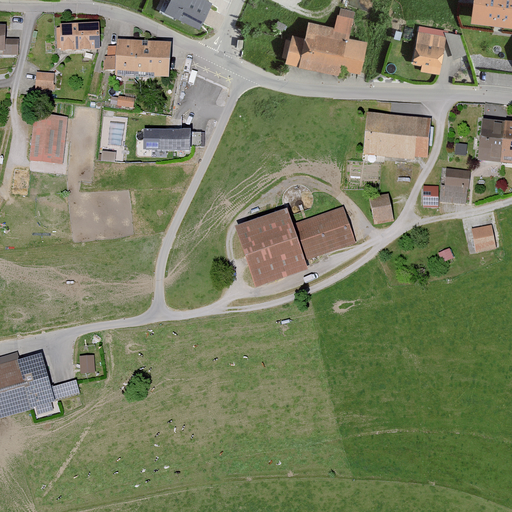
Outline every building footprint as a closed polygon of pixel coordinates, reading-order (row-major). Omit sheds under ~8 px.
[(204,0),(170,0),(165,13),(201,30),(214,5),(204,0)] [(511,0),(473,0),(470,23),(511,28),(511,0)] [(346,38),(352,13),(336,9),(332,28),(304,20),(299,38),(288,35),(281,63),(337,77),(338,71),(356,75),(364,43),(346,38)] [(101,27),(62,28),(63,53),(102,52),(101,27)] [(9,42),(9,29),(0,29),(0,53),(3,53),(3,57),(19,58),(19,42),(9,42)] [(437,75),(443,37),(414,32),(408,65),(418,66),(417,72),(437,75)] [(169,81),(172,48),(117,44),(115,77),(169,81)] [(56,91),(56,76),(37,75),(37,91),(56,91)] [(130,100),(121,99),(121,107),(130,108),(130,100)] [(422,161),(425,119),(362,115),(359,157),(422,161)] [(63,165),(67,120),(35,117),(31,162),(63,165)] [(511,123),(481,120),(476,160),(511,163),(511,123)] [(191,154),(191,134),(145,134),(145,154),(191,154)] [(463,155),(463,146),(452,146),(452,155),(463,155)] [(103,150),(103,159),(116,160),(116,151),(103,150)] [(469,170),(447,168),(446,186),(442,186),(441,201),(466,203),(469,170)] [(438,207),(438,186),(424,186),(424,207),(438,207)] [(393,221),(388,195),(369,199),(374,225),(393,221)] [(356,244),(343,208),(290,226),(285,211),(239,228),(260,287),(305,271),(302,263),(356,244)] [(495,247),(492,226),(471,229),(474,250),(495,247)] [(453,256),(449,248),(438,253),(441,261),(453,256)] [(0,421),(37,411),(38,416),(52,412),(50,406),(80,397),(76,384),(55,390),(45,358),(18,366),(15,356),(0,359),(0,421)] [(96,374),(94,359),(80,361),(83,376),(96,374)]
